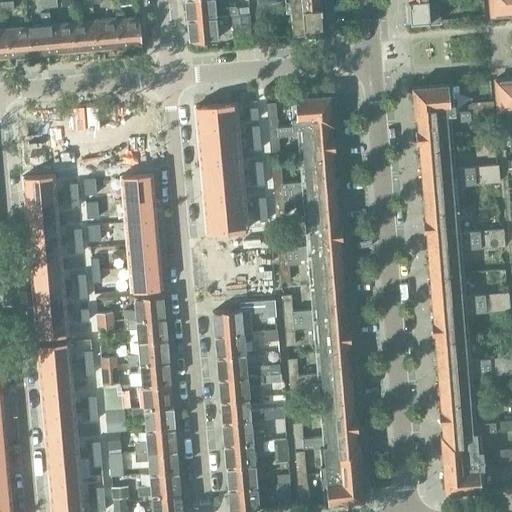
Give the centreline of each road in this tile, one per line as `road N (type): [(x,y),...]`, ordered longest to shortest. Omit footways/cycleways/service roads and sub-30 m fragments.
road 1 (residential): [(408,511),(372,57)]
road 2 (residential): [(167,74),(205,511)]
road 3 (residential): [(18,358),(0,147)]
road 4 (residential): [(167,74),(372,57)]
road 5 (residential): [(0,94),(167,74)]
road 6 (residential): [(31,511),(18,358)]
